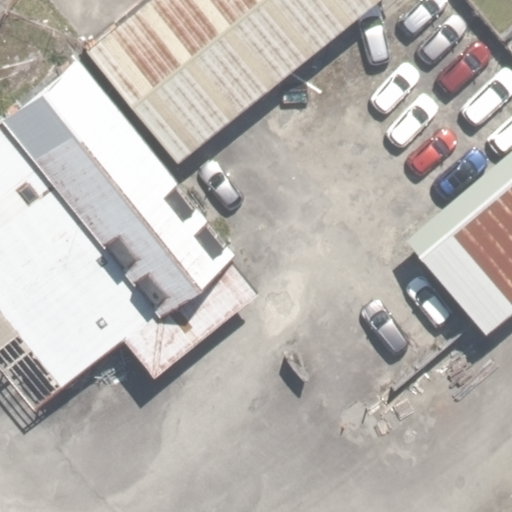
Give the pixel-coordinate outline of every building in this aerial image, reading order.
[(134,0),(87,37),(167,139),(344,0),(134,0)] [(9,98),(162,292),(240,232),(87,37),(9,98)] [(162,292),(8,98),(0,104),(0,291),(62,370),(162,292)] [(511,133),(405,218),(481,315),(511,291),(511,133)] [(511,511),(511,502),(502,511),(511,511)]
